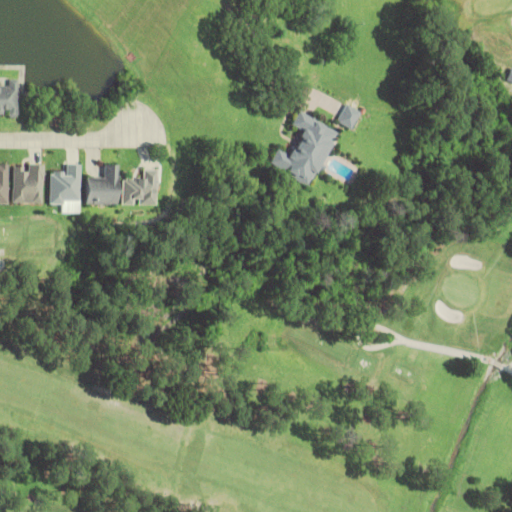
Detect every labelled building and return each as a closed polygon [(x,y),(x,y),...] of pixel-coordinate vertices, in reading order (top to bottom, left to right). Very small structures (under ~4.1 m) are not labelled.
[(18,78),(8,78),(8,86),(0,86),(0,116),(18,116),(18,78)] [(337,121),(352,129),(361,110),(345,103),(337,121)] [(268,166),(312,186),(338,129),(298,110),(290,127),(298,130),(288,153),(276,147),(268,166)] [(11,164),(11,203),(42,203),(42,164),(11,164)] [(48,203),(78,203),(78,164),(60,164),(60,173),(48,173),(48,203)] [(116,164),(104,164),(104,176),(84,176),(84,203),(116,203),(116,164)] [(122,203),(156,203),(156,169),(140,169),(140,178),(122,178),(122,203)] [(167,278),(138,272),(132,301),(161,307),(167,278)]
